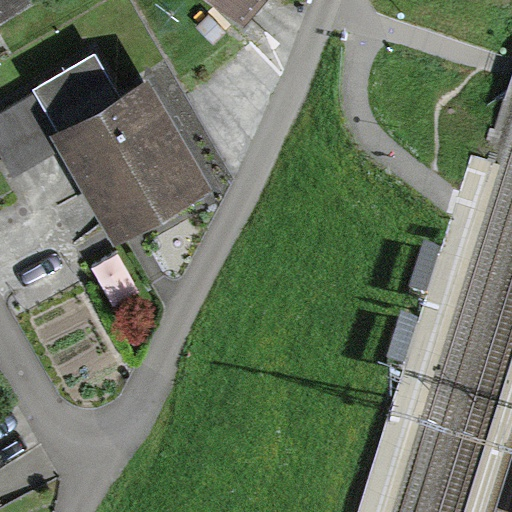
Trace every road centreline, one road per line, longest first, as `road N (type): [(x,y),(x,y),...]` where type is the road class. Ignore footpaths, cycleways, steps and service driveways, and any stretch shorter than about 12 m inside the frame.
road 1 (residential): [(334,0),(168,354),(88,497)]
road 2 (residential): [(0,340),(88,497)]
